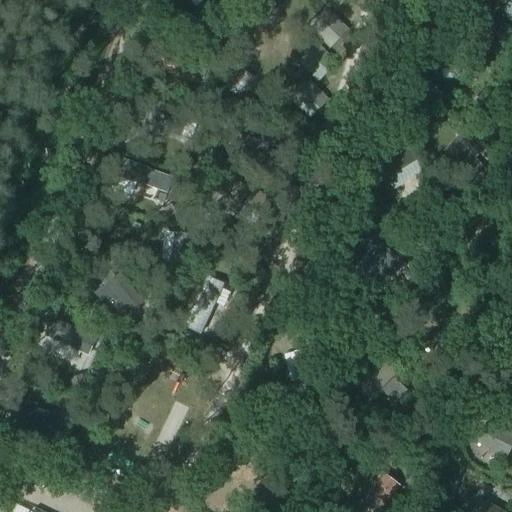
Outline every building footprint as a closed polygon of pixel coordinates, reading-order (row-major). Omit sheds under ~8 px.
[(204,0),(205,0),(212,10),(224,0),(204,0)] [(472,0),(466,0),(464,5),(474,11),(479,4),(472,0)] [(511,0),(501,14),(511,22),(511,0)] [(448,33),(450,41),(439,43),(443,70),(468,68),(463,40),(462,31),(448,33)] [(194,60),(149,39),(139,59),(184,81),(194,60)] [(151,102),(142,126),(178,139),(187,116),(151,102)] [(391,190),(412,177),(399,157),(406,153),(398,139),(383,148),(389,157),(376,165),(391,190)] [(456,141),(443,153),(471,182),(484,170),(456,141)] [(240,144),(235,160),(273,173),(278,157),(240,144)] [(122,161),(116,178),(120,180),(135,185),(141,187),(142,186),(166,194),(172,179),(147,171),(148,170),(122,161)] [(217,172),(209,190),(263,216),(271,198),(217,172)] [(171,206),(160,214),(165,222),(177,214),(171,206)] [(170,262),(169,280),(187,282),(191,235),(173,234),(170,262)] [(405,266),(381,245),(358,271),(381,293),(405,266)] [(414,253),(408,261),(414,267),(421,259),(414,253)] [(120,277),(96,296),(118,324),(142,305),(120,277)] [(205,279),(181,330),(198,337),(221,287),(205,279)] [(53,321),(45,338),(87,357),(94,341),(53,321)] [(311,348),(295,352),(306,397),(322,393),(311,348)] [(382,363),(361,384),(373,398),(380,391),(393,403),(406,390),(392,378),(395,375),(382,363)] [(82,376),(70,379),(72,387),(84,383),(82,376)] [(307,399),(292,404),(295,415),(310,411),(307,399)] [(20,417),(15,432),(47,442),(50,432),(47,431),(53,416),(36,410),(37,406),(28,403),(23,418),(20,417)] [(511,432),(488,421),(479,439),(477,444),(479,445),(505,458),(511,443),(511,432)] [(230,466),(219,504),(232,508),(243,470),(230,466)] [(365,496),(359,504),(368,511),(379,511),(383,508),(399,486),(382,474),(365,496)] [(241,493),(238,505),(249,508),(252,495),(249,494),(250,491),(242,489),(241,493)] [(497,511),(479,501),(471,511),(497,511)]
